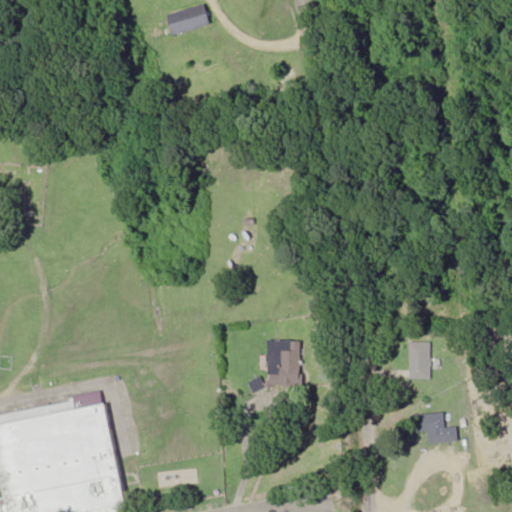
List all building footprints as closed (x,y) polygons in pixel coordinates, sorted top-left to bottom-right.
[(212,26),(206,5),(169,17),(175,37),(212,26)] [(298,342),(304,342),(304,355),(301,355),(300,382),(282,382),(282,368),(285,368),(285,352),(298,352),(298,342)] [(411,381),(433,381),(433,344),(411,344),(411,381)] [(90,511),(90,509),(75,511),(12,511),(9,511),(0,511),(0,495),(1,495),(3,504),(11,502),(0,449),(0,415),(77,399),(75,394),(104,388),(129,502),(124,503),(125,511),(120,511),(90,511)] [(415,435),(430,434),(431,446),(460,444),(459,429),(447,430),(446,415),(414,417),(415,435)]
